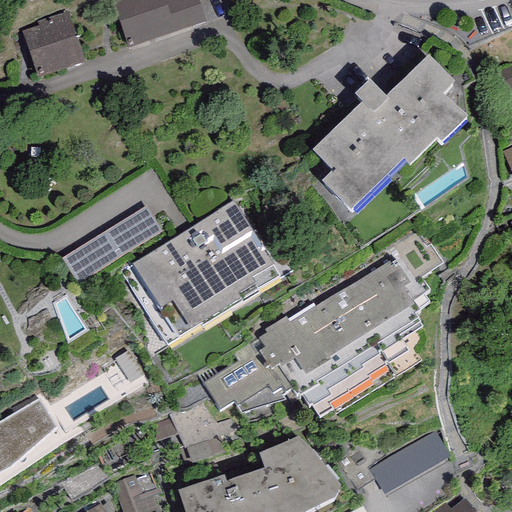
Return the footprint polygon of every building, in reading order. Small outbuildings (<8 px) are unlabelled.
[(162,0),(126,0),(112,4),(128,54),(206,29),(196,0),(176,0),(164,4),(162,0)] [(67,15),(37,25),(39,30),(21,36),(37,85),(85,69),(67,15)] [(433,61),(307,174),(358,230),(466,133),(450,115),(467,99),(433,61)] [(511,148),(502,152),(511,179),(511,148)] [(233,209),(131,271),(180,349),(200,336),(202,338),(242,314),(240,310),(280,285),(233,209)] [(152,211),(68,258),(83,285),(167,238),(152,211)] [(238,366),(203,386),(219,419),(233,410),(236,413),(240,420),(294,403),(298,408),(305,403),(320,425),(332,417),(335,420),(395,379),(388,368),(408,356),(401,345),(421,333),(414,322),(421,320),(412,310),(430,301),(422,287),(417,290),(408,278),(403,282),(393,264),(289,326),(285,320),(263,332),(266,336),(231,355),(238,366)] [(144,379),(128,353),(114,362),(129,387),(144,379)] [(0,426),(0,479),(11,473),(55,433),(40,402),(0,426)] [(177,411),(169,416),(185,470),(190,468),(191,471),(214,464),(212,460),(236,453),(231,435),(241,432),(230,422),(216,425),(202,403),(186,413),(178,413),(177,411)] [(436,433),(370,469),(384,495),(450,460),(436,433)] [(186,511),(346,511),(347,503),(304,447),(269,465),(271,480),(235,494),(232,486),(183,503),(186,511)]
